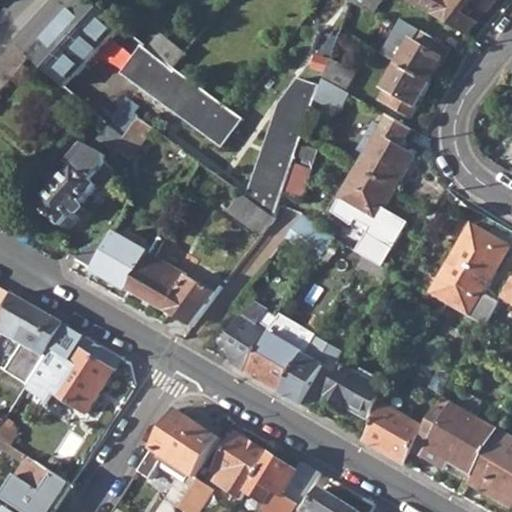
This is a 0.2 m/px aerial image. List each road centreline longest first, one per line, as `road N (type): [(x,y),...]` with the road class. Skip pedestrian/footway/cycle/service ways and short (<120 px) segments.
road 1 (residential): [(184,357),(453,511)]
road 2 (residential): [(511,33),(458,103),(451,125),(452,152),(467,176),(511,202)]
road 3 (residential): [(0,246),(184,357)]
road 4 (residential): [(83,511),(184,357)]
